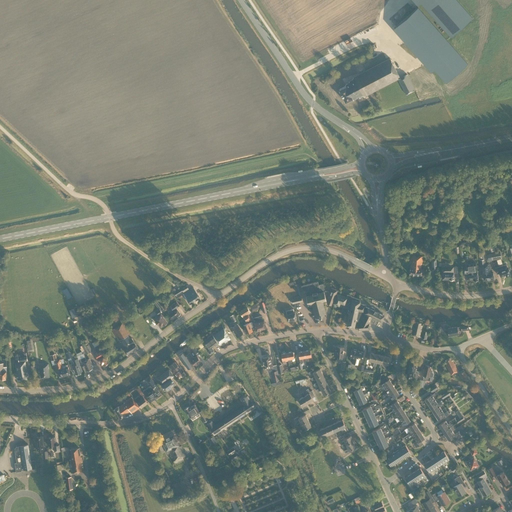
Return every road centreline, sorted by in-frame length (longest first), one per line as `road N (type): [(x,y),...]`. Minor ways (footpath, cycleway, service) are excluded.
road 1 (primary): [(97,219),(360,167)]
road 2 (tertiary): [(216,297),(99,379),(71,388),(0,389)]
road 3 (secondary): [(369,149),(303,93),(241,0)]
road 4 (tertiary): [(383,275),(333,251),(300,247),(216,297)]
road 5 (residential): [(384,483),(434,435),(401,385),(402,341)]
road 6 (unclassified): [(316,330),(228,347),(171,402)]
road 7 (residential): [(216,297),(97,219)]
road 8 (residential): [(97,219),(0,126)]
road 9 (primary): [(391,160),(511,137)]
road 10 (unclassified): [(219,511),(171,402)]
